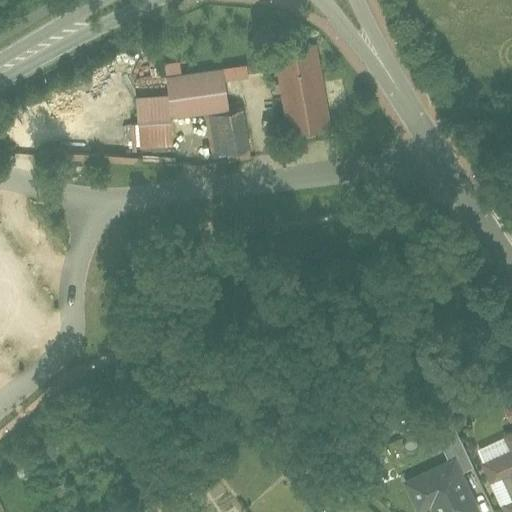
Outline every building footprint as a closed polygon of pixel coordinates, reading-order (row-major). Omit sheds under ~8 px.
[(276,56),(287,132),(331,125),(320,49),(276,56)] [(167,74),(173,117),(230,109),(224,66),(167,74)] [(246,109),(204,116),(211,156),(253,150),(246,109)] [(139,123),(141,149),(174,147),(173,121),(139,123)] [(511,457),(505,461),(511,475),(511,501),(501,506),(503,511),(511,511),(511,429),(505,433),(511,449),(511,457)] [(418,511),(432,506),(434,511),(485,511),(460,455),(404,481),(417,511),(418,511)] [(305,485),(322,503),(337,489),(320,471),(305,485)] [(180,489),(164,494),(169,511),(176,511),(186,509),(180,489)]
